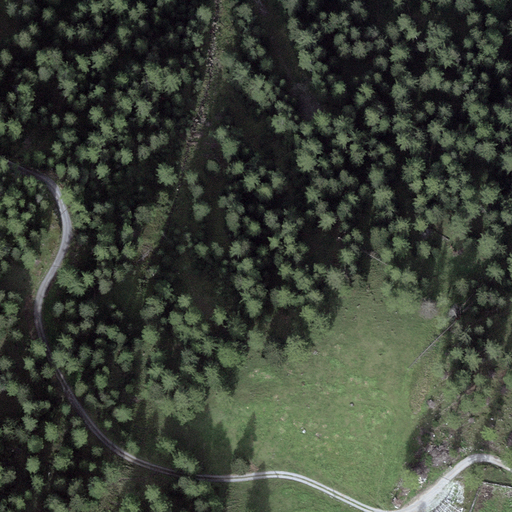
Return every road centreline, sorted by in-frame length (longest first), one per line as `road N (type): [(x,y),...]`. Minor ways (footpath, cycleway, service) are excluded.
road 1 (track): [(0,167),(34,176),(63,205),(66,246),(34,303),(44,370),(102,438),(148,468),(199,483),(296,477),(371,511)]
road 2 (track): [(408,511),(461,464),(489,458),(511,467)]
